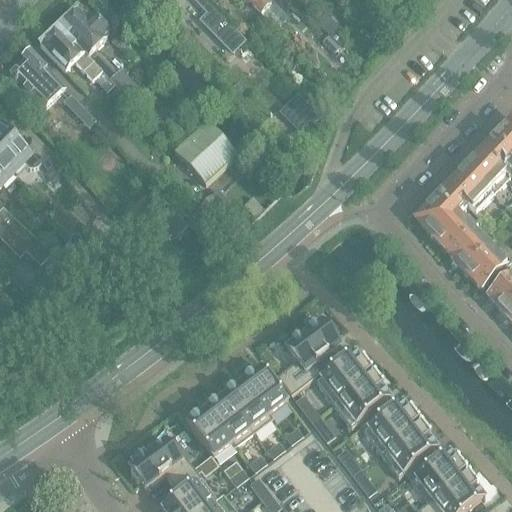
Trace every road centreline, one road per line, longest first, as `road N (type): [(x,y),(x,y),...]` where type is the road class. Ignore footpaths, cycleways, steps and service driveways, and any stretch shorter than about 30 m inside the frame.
road 1 (tertiary): [(47,426),(279,247),(505,13)]
road 2 (residential): [(511,360),(375,215),(509,74)]
